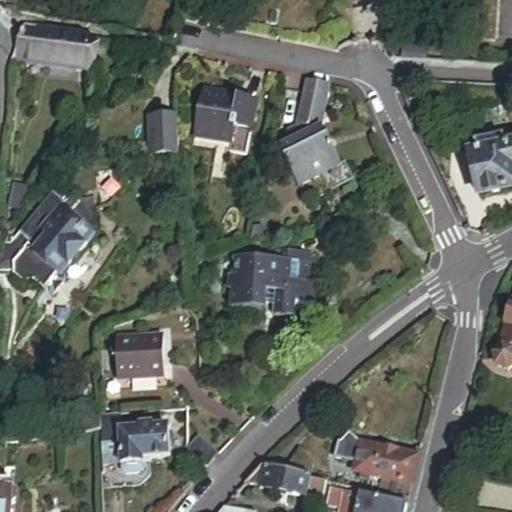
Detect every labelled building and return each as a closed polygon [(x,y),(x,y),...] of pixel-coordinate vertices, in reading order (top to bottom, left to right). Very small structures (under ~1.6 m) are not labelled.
[(497,39),(498,0),(469,0),(467,38),(497,39)] [(33,57),(90,70),(96,40),(39,27),(33,57)] [(284,147),(301,186),(339,169),(323,132),(324,128),(328,126),(325,118),(331,90),(307,84),(295,136),(291,138),(294,143),(284,147)] [(227,155),(247,159),(258,104),(219,96),(219,98),(203,94),(193,139),(210,143),(210,141),(229,145),(227,155)] [(154,140),(180,140),(181,110),(155,110),(154,140)] [(458,139),(461,133),(457,114),(443,117),(449,141),(458,139)] [(511,191),(511,145),(511,146),(509,141),(503,142),(502,139),(488,142),(489,146),(468,151),(479,200),(511,191)] [(117,189),(129,190),(130,166),(117,165),(117,189)] [(347,186),(339,169),(301,186),(309,203),(347,186)] [(69,277),(65,274),(98,229),(95,196),(80,198),(79,192),(74,189),(64,201),(52,192),(32,218),(14,242),(1,245),(0,260),(0,273),(28,268),(33,281),(44,289),(34,302),(40,308),(54,289),(58,292),(69,277)] [(20,203),(33,204),(34,193),(22,192),(20,203)] [(308,286),(298,286),(300,257),(269,254),(269,264),(227,261),(226,281),(222,281),(221,296),(224,296),(223,310),(254,312),(255,304),(265,305),(264,318),(285,319),(285,315),(306,317),(308,286)] [(511,311),(500,349),(505,351),(493,359),(495,373),(509,377),(511,374),(511,311)] [(167,333),(120,335),(121,378),(168,377),(167,333)] [(106,415),(106,387),(105,386),(88,386),(88,402),(76,421),(66,423),(68,436),(106,430),(106,415)] [(149,460),(173,459),(172,429),(158,428),(155,424),(142,424),(139,430),(123,429),(123,415),(106,415),(106,430),(107,473),(117,472),(117,463),(127,462),(127,470),(132,474),(145,474),(149,469),(149,460)] [(357,465),(362,445),(352,436),(339,448),(337,460),(357,465)] [(192,459),(206,471),(222,455),(202,437),(191,449),(192,459)] [(378,497),(409,505),(420,460),(395,454),(396,450),(387,447),(386,452),(362,445),(357,465),(354,475),(364,478),(371,480),(382,482),(378,497)] [(306,493),(323,497),(326,484),(310,480),(310,478),(291,473),(265,468),(248,487),(304,501),(306,493)] [(0,511),(13,511),(14,487),(0,487),(0,511)] [(407,511),(408,510),(343,494),(338,511),(407,511)]
